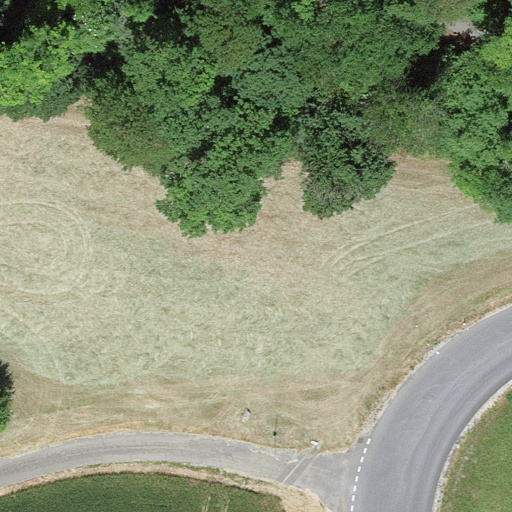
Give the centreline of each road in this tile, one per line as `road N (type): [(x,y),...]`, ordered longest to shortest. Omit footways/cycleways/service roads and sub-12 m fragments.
road 1 (track): [(0,474),(47,458),(180,451),(399,490)]
road 2 (tertiary): [(511,340),(446,392),(399,490),(397,511)]
road 3 (track): [(395,0),(511,39)]
